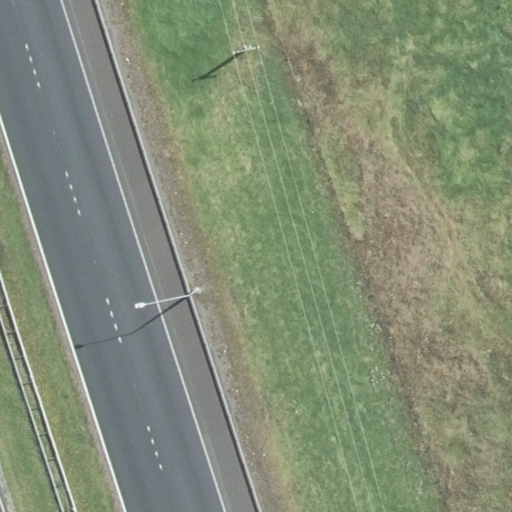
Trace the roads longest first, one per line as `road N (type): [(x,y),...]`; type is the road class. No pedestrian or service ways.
road 1 (motorway): [(12,0),(167,511)]
road 2 (motorway): [(0,392),(39,511)]
